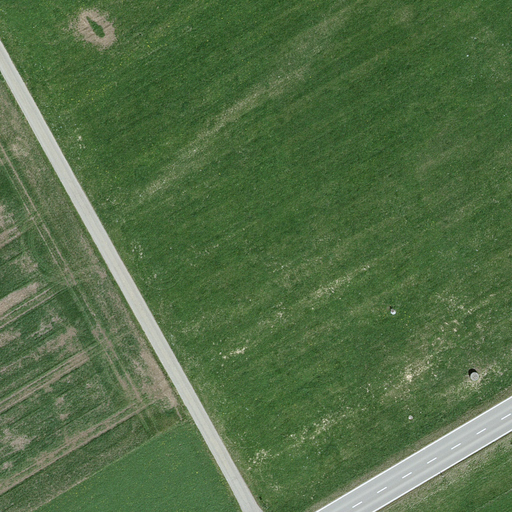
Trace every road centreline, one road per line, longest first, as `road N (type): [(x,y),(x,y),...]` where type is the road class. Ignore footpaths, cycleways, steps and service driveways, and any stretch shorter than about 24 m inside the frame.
road 1 (track): [(0,31),(267,511)]
road 2 (tertiary): [(511,410),(340,511)]
